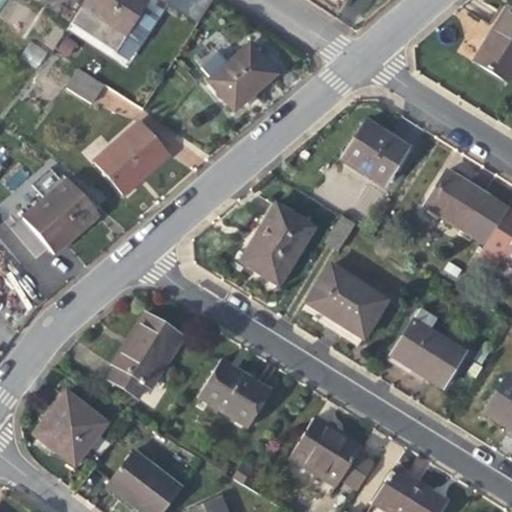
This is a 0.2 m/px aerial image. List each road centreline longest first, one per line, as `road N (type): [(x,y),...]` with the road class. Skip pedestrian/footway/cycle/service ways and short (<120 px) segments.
road 1 (residential): [(139,249),(181,289),(511,495)]
road 2 (residential): [(139,249),(355,62)]
road 3 (residential): [(0,393),(56,320),(139,249)]
road 4 (residential): [(511,149),(367,52)]
